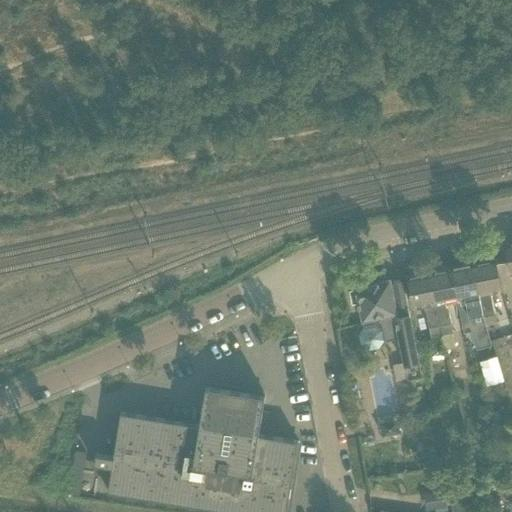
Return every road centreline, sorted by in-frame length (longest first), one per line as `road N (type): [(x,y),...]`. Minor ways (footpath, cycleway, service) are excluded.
road 1 (unclassified): [(0,403),(116,359),(305,267)]
road 2 (residential): [(341,511),(305,267)]
road 3 (residential): [(305,267),(511,212)]
